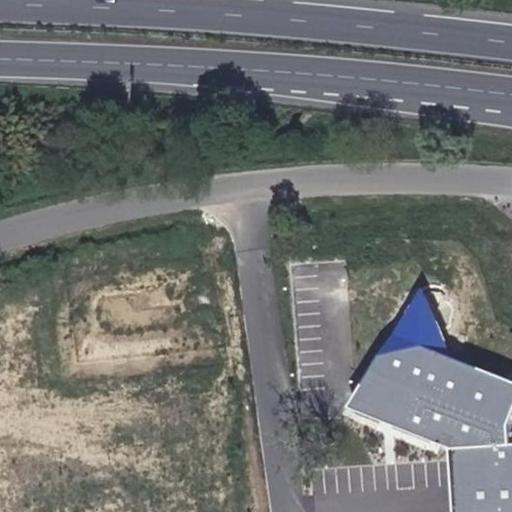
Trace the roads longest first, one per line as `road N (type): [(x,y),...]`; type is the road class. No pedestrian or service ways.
road 1 (residential): [(0,227),(246,180),(511,182)]
road 2 (trunk): [(0,57),(511,95)]
road 3 (trunk): [(511,42),(260,15),(45,4)]
